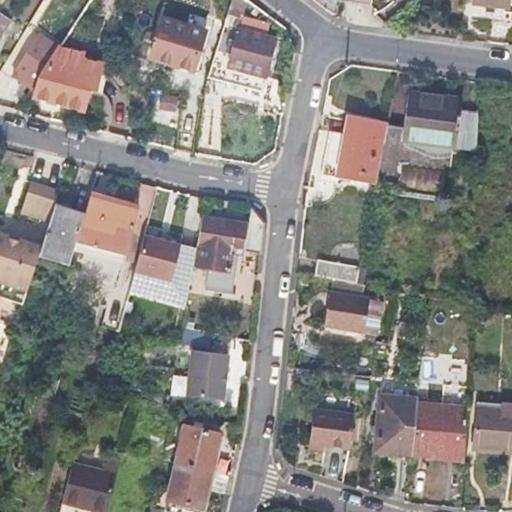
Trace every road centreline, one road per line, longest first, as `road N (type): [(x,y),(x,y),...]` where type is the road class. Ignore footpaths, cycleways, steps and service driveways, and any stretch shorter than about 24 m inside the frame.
road 1 (residential): [(0,128),(289,191)]
road 2 (residential): [(251,477),(289,191)]
road 3 (residential): [(319,34),(511,65)]
road 4 (residential): [(289,191),(319,34)]
